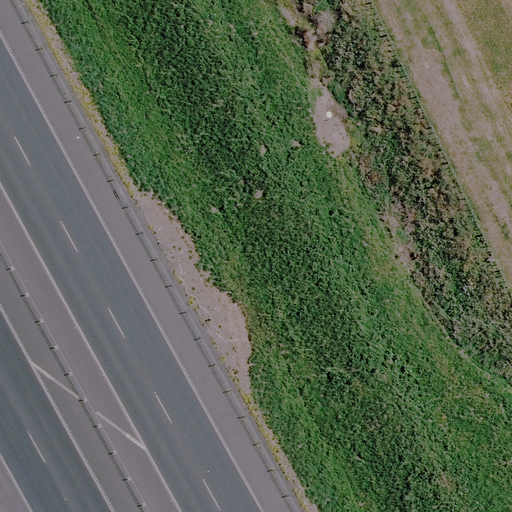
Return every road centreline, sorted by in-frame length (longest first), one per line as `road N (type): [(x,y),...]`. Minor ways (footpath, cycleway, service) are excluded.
road 1 (motorway): [(0,92),(219,511)]
road 2 (motorway): [(109,511),(0,316)]
